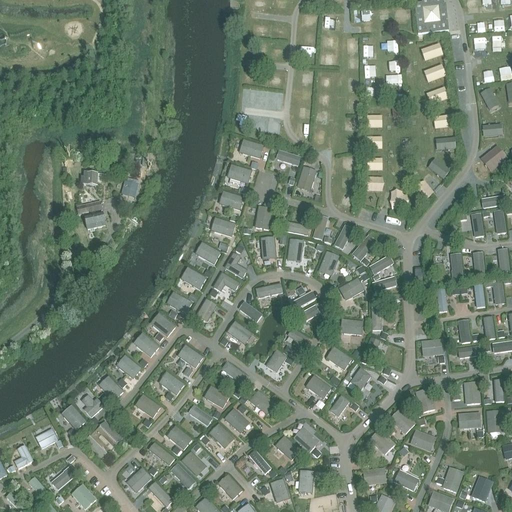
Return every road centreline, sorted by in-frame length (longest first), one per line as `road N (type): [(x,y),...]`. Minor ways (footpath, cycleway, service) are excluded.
road 1 (residential): [(281,397),(326,325),(321,290),(280,275),(258,280),(210,346)]
road 2 (residential): [(418,229),(474,155),(468,62),(453,0)]
road 3 (residential): [(102,485),(219,352)]
road 4 (residential): [(444,376),(443,443),(416,511)]
road 5 (residential): [(102,485),(72,450),(0,488)]
